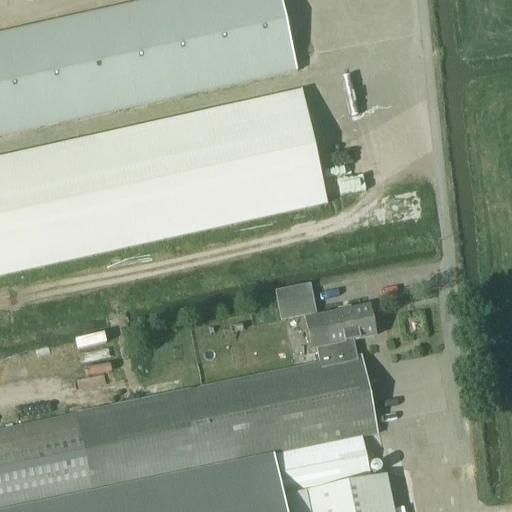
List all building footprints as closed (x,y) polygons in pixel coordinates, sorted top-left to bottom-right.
[(0,137),(297,72),(280,0),(159,0),(0,35),(0,137)] [(0,278),(327,206),(302,91),(0,158),(0,278)] [(281,322),(317,315),(311,285),(275,292),(281,322)] [(320,366),(0,430),(0,511),(14,511),(22,510),(93,494),(184,475),(273,457),(276,457),(287,505),(290,504),(311,500),(312,511),(393,511),(386,476),(385,477),(382,464),(351,470),(354,483),(350,484),(346,464),(364,460),(360,439),(378,436),(361,356),(357,357),(354,342),(376,338),(369,307),(306,320),(313,351),(316,350),(320,366)] [(33,511),(284,511),(273,461),(33,511)]
